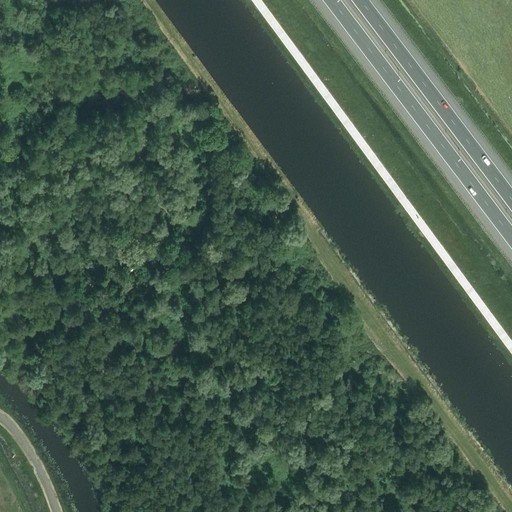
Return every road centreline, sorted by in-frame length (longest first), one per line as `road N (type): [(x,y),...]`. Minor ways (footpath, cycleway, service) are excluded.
road 1 (motorway): [(329,0),(511,240)]
road 2 (motorway): [(511,196),(362,0)]
